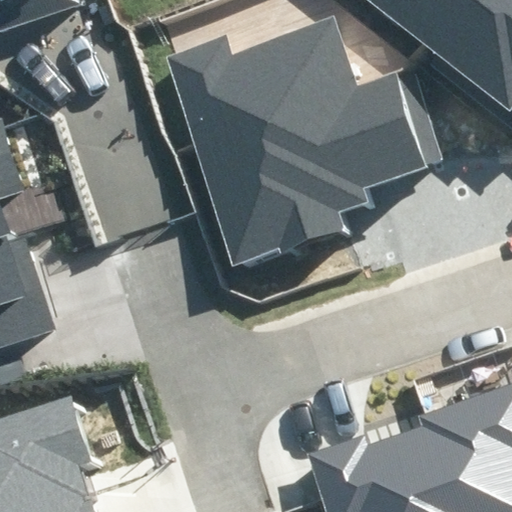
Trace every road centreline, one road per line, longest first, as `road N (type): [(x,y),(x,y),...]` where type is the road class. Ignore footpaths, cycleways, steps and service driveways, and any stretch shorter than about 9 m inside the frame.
road 1 (residential): [(511,282),(198,380)]
road 2 (residential): [(163,265),(198,380)]
